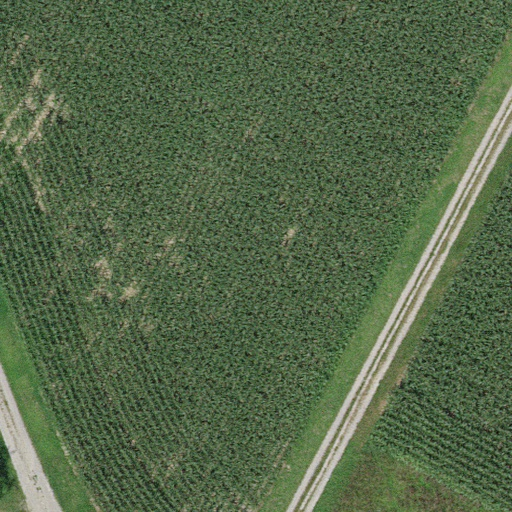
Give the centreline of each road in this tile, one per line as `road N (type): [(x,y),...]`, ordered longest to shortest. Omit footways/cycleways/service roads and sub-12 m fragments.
road 1 (track): [(305,511),(511,116)]
road 2 (track): [(59,511),(0,345)]
